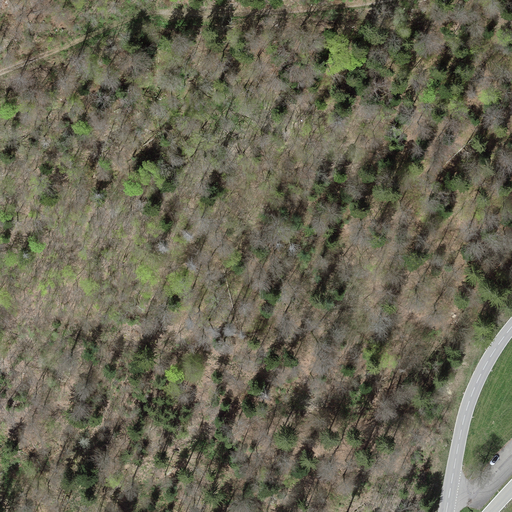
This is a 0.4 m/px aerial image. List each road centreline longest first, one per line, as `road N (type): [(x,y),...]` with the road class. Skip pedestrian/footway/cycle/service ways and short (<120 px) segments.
road 1 (track): [(385,0),(151,12),(0,71)]
road 2 (tertiary): [(511,325),(474,387),(446,511)]
